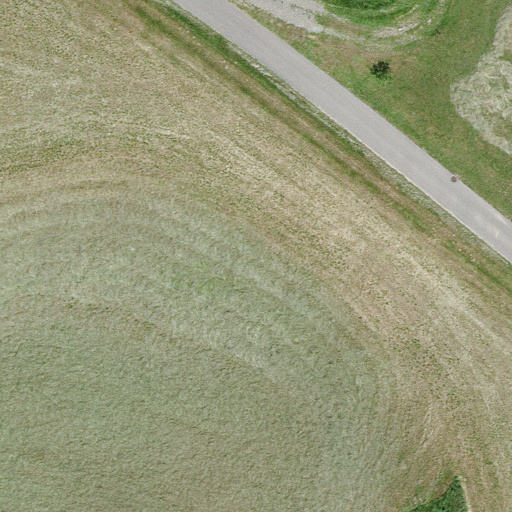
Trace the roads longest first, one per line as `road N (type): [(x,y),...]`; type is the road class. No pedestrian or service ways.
road 1 (unclassified): [(511,245),(195,0)]
road 2 (track): [(271,0),(375,40),(406,32),(438,0)]
